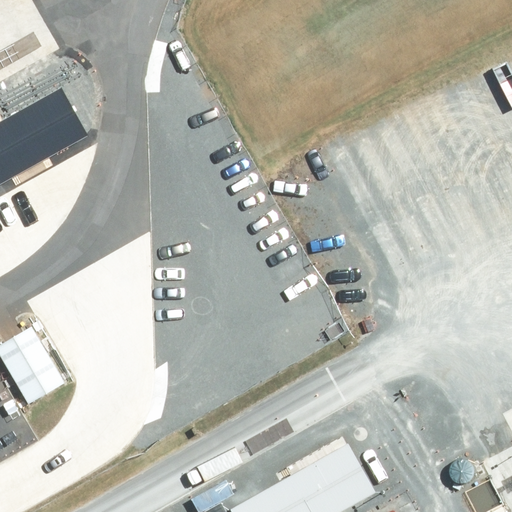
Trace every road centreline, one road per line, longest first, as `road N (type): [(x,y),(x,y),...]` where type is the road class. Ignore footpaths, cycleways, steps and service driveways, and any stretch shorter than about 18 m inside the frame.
road 1 (unknown): [(97,511),(476,294)]
road 2 (unknown): [(140,0),(0,51)]
